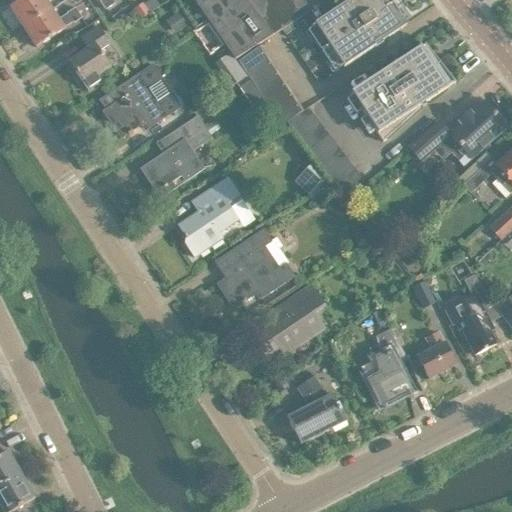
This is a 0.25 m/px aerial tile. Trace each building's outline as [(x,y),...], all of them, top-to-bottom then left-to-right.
[(20,0),(9,7),(22,27),(50,9),(44,0),(20,0)] [(99,0),(100,1),(99,2),(105,10),(115,3),(112,0),(99,0)] [(192,0),(234,59),(310,11),(302,0),(192,0)] [(373,46),(405,25),(393,8),(390,9),(385,2),(388,0),(387,0),(351,0),(344,5),(344,4),(334,10),(328,2),(301,20),(305,26),(312,22),(325,43),(321,46),(335,68),(339,66),(341,68),(373,47),(373,46)] [(140,19),(148,13),(141,3),(133,9),(140,19)] [(50,9),(22,27),(35,47),(63,29),(62,28),(72,22),(72,23),(81,18),(74,7),(56,19),(50,9)] [(109,43),(105,37),(98,26),(80,39),(87,49),(68,62),(88,91),(102,83),(96,75),(109,66),(98,50),(109,43)] [(454,84),(424,45),(420,48),(350,93),(382,142),(385,139),(418,109),(416,106),(453,85),(454,84)] [(243,74),(265,59),(257,48),(257,47),(235,61),(243,74)] [(308,72),(316,66),(310,58),(302,63),(308,72)] [(250,84),(272,69),(265,59),(243,74),(250,84)] [(145,130),(165,116),(177,108),(177,107),(176,104),(176,99),(172,98),(169,95),(159,80),(158,76),(158,72),(154,70),(151,68),(150,67),(99,101),(105,110),(102,112),(120,139),(127,134),(128,135),(132,132),(131,131),(142,124),(145,130)] [(250,84),(257,94),(279,79),(272,69),(250,84)] [(257,94),(264,104),(286,90),(279,79),(257,94)] [(271,115),(293,100),(286,90),(264,104),(271,115)] [(300,111),(293,100),(271,115),(278,126),(284,122),(300,111)] [(483,102),(470,114),(469,112),(466,114),(468,116),(461,122),(460,120),(457,122),(459,124),(448,133),(437,121),(407,148),(419,161),(440,142),(462,166),(506,128),(503,124),(504,123),(498,116),(496,117),(483,102)] [(316,119),(307,108),(286,122),(295,135),(316,119)] [(165,185),(181,175),(185,181),(202,169),(191,152),(211,139),(196,117),(156,144),(163,154),(140,169),(155,192),(162,187),(163,188),(166,186),(165,185)] [(316,119),(295,135),(304,146),(324,130),(316,119)] [(324,130),(304,146),(312,157),(332,141),(324,130)] [(320,167),(341,152),(332,141),(312,157),(320,167)] [(511,191),(511,149),(489,171),(510,193),(511,191)] [(329,178),(349,163),(341,152),(320,167),(329,178)] [(349,163),(329,178),(337,189),(357,174),(349,163)] [(346,202),(366,184),(357,174),(337,189),(346,202)] [(178,226),(184,235),(183,235),(185,239),(185,244),(194,257),(220,240),(216,233),(237,220),(239,223),(251,215),(239,196),(227,178),(196,199),(192,202),(199,213),(198,213),(191,218),(178,226)] [(500,240),(511,228),(511,206),(489,228),(500,240)] [(376,218),(371,216),(367,217),(364,221),(365,225),(369,228),(374,227),(377,223),(376,218)] [(363,229),(358,226),(352,228),(349,233),(351,239),(356,242),(362,240),(365,235),(363,229)] [(384,230),(375,237),(384,248),(393,241),(384,230)] [(292,276),(261,231),(215,263),(226,279),(217,285),(232,308),(241,302),(241,304),(245,301),(244,299),(254,292),(258,298),(292,276)] [(485,326),(489,323),(486,316),(498,310),(473,275),(463,280),(471,296),(461,301),(462,303),(445,311),(452,325),(457,323),(474,356),(495,345),(485,326)] [(424,307),(435,302),(424,280),(413,286),(424,307)] [(269,314),(275,324),(253,339),(269,362),(276,357),(277,359),(281,356),(280,355),(301,341),(302,343),(322,329),(313,314),(323,308),(309,288),(269,314)] [(511,330),(511,310),(502,318),(511,330)] [(393,362),(404,356),(390,329),(374,337),(379,357),(360,367),(379,404),(407,389),(393,362)] [(416,357),(427,379),(455,365),(443,343),(437,332),(425,339),(430,349),(416,357)] [(282,377),(273,382),(279,392),(288,387),(282,377)] [(299,444),(345,421),(332,394),(326,397),(313,377),(296,388),(308,407),(286,418),(299,444)] [(0,487),(21,475),(7,452),(0,455),(0,487)] [(34,498),(21,475),(0,487),(0,511),(28,511),(24,505),(34,498)]
